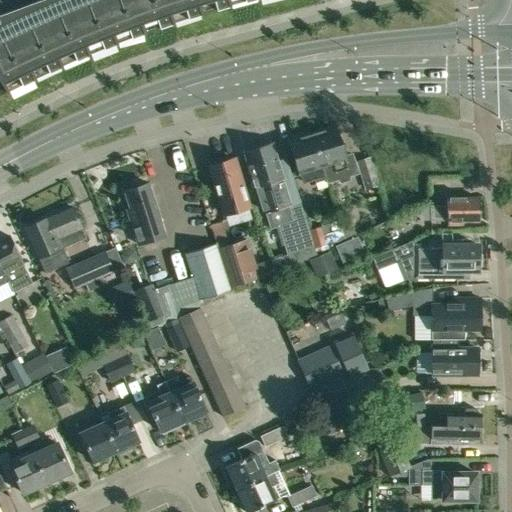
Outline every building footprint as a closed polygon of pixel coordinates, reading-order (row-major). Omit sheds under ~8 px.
[(42,0),(6,13),(0,2),(0,82),(6,93),(8,92),(8,91),(32,79),(32,80),(35,79),(34,78),(59,66),(59,68),(62,66),(61,65),(86,54),(87,56),(89,55),(89,53),(114,43),(114,45),(117,43),(116,42),(142,33),(142,34),(145,33),(144,32),(170,23),(170,24),(173,23),(173,22),(198,13),(199,15),(202,14),(201,13),(227,5),(227,7),(230,6),(230,4),(245,0),(42,0)] [(350,152),(342,155),(334,129),(324,132),(322,129),(315,132),(314,135),(312,136),(325,176),(327,183),(335,180),(339,184),(348,181),(348,177),(357,174),(350,152)] [(314,180),(325,176),(312,136),(310,136),(307,134),(300,136),(299,139),(289,143),(299,174),(300,174),(303,183),(314,180)] [(301,209),(300,204),(285,157),(276,160),(271,145),(244,153),(263,213),(265,213),(270,228),(277,226),(287,256),(271,260),(275,273),(288,269),(286,265),(315,255),(301,209)] [(377,186),(369,159),(357,162),(366,189),(377,186)] [(225,216),(248,209),(243,192),(234,161),(224,164),(221,161),(213,164),(212,167),(210,168),(215,185),(213,188),(215,196),(219,197),(219,200),(225,216)] [(131,224),(134,233),(138,246),(165,238),(158,216),(156,209),(148,185),(146,186),(142,185),(137,186),(135,189),(124,193),(130,211),(127,212),(130,224),(131,224)] [(430,206),(430,221),(447,221),(447,226),(461,226),(461,222),(477,222),(477,212),(480,210),(479,203),(477,202),(477,198),(446,198),(446,206),(430,206)] [(72,209),(46,220),(45,220),(25,229),(44,272),(67,262),(62,248),(58,239),(81,229),(72,209)] [(352,225),(341,229),(344,239),(355,235),(352,225)] [(333,244),(344,239),(341,229),(322,237),(320,228),(309,231),(315,250),(333,244)] [(32,284),(26,273),(21,264),(22,264),(8,237),(0,241),(0,267),(7,282),(13,294),(32,284)] [(244,241),(217,250),(229,288),(256,279),(275,273),(271,260),(252,266),(244,241)] [(356,260),(348,241),(337,246),(345,265),(356,260)] [(466,278),(466,272),(477,271),(477,268),(479,268),(479,258),(477,258),(477,245),(459,246),(459,241),(432,241),(427,247),(414,247),(411,241),(370,260),(376,272),(398,261),(408,283),(417,279),(417,278),(466,278)] [(193,279),(200,301),(230,291),(229,288),(217,250),(216,245),(186,255),(193,279)] [(330,252),(309,260),(317,278),(338,270),(330,252)] [(105,253),(67,269),(76,289),(113,272),(105,253)] [(127,281),(114,287),(122,305),(134,299),(127,281)] [(163,315),(151,284),(134,290),(146,322),(163,315)] [(434,341),(458,341),(464,341),(464,331),(479,331),(479,299),(462,299),(461,304),(461,305),(431,305),(431,287),(384,298),(387,312),(411,306),(411,316),(431,316),(431,331),(431,341),(434,341)] [(177,319),(182,330),(204,320),(199,309),(177,319)] [(12,316),(0,322),(0,324),(16,353),(29,346),(12,316)] [(209,331),(204,320),(182,330),(187,341),(209,331)] [(178,326),(166,331),(176,352),(187,347),(178,326)] [(214,342),(209,331),(187,341),(192,352),(214,342)] [(354,337),(347,339),(308,356),(296,362),(309,391),(338,379),(338,378),(347,374),(349,379),(368,370),(354,337)] [(458,350),(458,341),(434,341),(434,350),(431,350),(431,364),(444,364),(444,375),(476,374),(476,371),(478,370),(478,366),(478,363),(476,361),(476,349),(458,350)] [(219,353),(214,342),(192,352),(197,363),(219,353)] [(124,351),(111,356),(121,378),(133,372),(124,351)] [(224,364),(219,353),(197,363),(202,374),(224,364)] [(31,384),(44,376),(52,372),(42,355),(34,360),(22,367),(31,383),(31,384)] [(121,378),(111,356),(100,362),(110,383),(121,378)] [(54,358),(48,361),(53,372),(60,370),(54,358)] [(31,383),(22,367),(18,359),(7,365),(16,381),(20,389),(31,383)] [(229,375),(224,364),(202,374),(207,385),(229,375)] [(234,386),(229,375),(207,385),(212,396),(234,386)] [(190,378),(175,385),(172,379),(164,383),(182,422),(193,417),(194,421),(205,415),(204,412),(205,412),(190,378)] [(338,379),(309,391),(323,422),(352,408),(338,379)] [(58,381),(46,386),(56,407),(67,402),(58,381)] [(172,426),(182,422),(164,383),(157,386),(160,391),(144,398),(160,432),(161,432),(163,435),(174,430),(172,426)] [(212,396),(217,407),(239,397),(234,386),(212,396)] [(244,408),(239,397),(217,407),(222,417),(244,408)] [(11,408),(6,398),(0,400),(0,409),(5,411),(11,408)] [(102,423),(115,452),(137,442),(122,408),(107,415),(109,420),(102,423)] [(437,427),(479,428),(479,415),(477,415),(475,409),(465,409),(462,415),(446,415),(447,416),(437,415),(437,427)] [(349,411),(324,422),(330,434),(355,423),(349,411)] [(407,417),(408,429),(424,427),(422,415),(407,417)] [(93,462),(115,452),(102,423),(94,427),(91,422),(77,428),(93,462)] [(350,429),(353,440),(375,433),(371,422),(350,429)] [(391,423),(377,423),(378,443),(391,443),(391,423)] [(32,427),(22,431),(27,443),(37,438),(32,427)] [(426,443),(424,427),(408,429),(410,445),(426,443)] [(479,440),(479,428),(437,427),(431,427),(430,444),(474,446),(478,440),(479,440)] [(282,428),(261,438),(265,448),(287,438),(282,428)] [(17,447),(27,443),(22,431),(12,436),(17,447)] [(225,467),(235,491),(272,473),(268,463),(260,466),(255,455),(262,451),(258,443),(254,441),(236,449),(240,458),(238,461),(225,467)] [(398,441),(377,450),(388,477),(407,469),(410,468),(409,467),(398,441)] [(32,454),(46,483),(69,473),(56,444),(32,454)] [(22,494),(46,483),(32,454),(9,465),(22,494)] [(408,477),(408,487),(420,487),(431,486),(431,501),(444,501),(446,504),(454,504),(457,501),(475,501),(475,495),(479,491),(479,483),(475,479),(475,474),(441,474),(441,472),(431,472),(431,459),(426,459),(409,467),(410,468),(407,469),(408,477)] [(272,473),(235,491),(245,511),(249,511),(275,500),(269,488),(278,484),(272,473)] [(308,488),(287,497),(292,508),(314,498),(308,488)]
